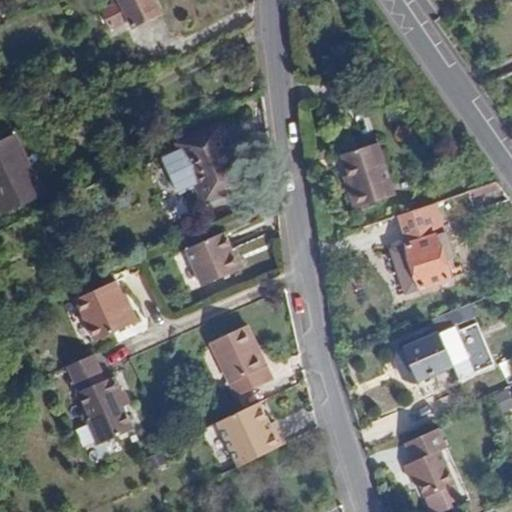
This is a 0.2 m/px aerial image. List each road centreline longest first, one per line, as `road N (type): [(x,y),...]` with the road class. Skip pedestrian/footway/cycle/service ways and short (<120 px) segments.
road 1 (residential): [(269,0),(303,260),(364,511)]
road 2 (tertiary): [(398,0),(511,162)]
